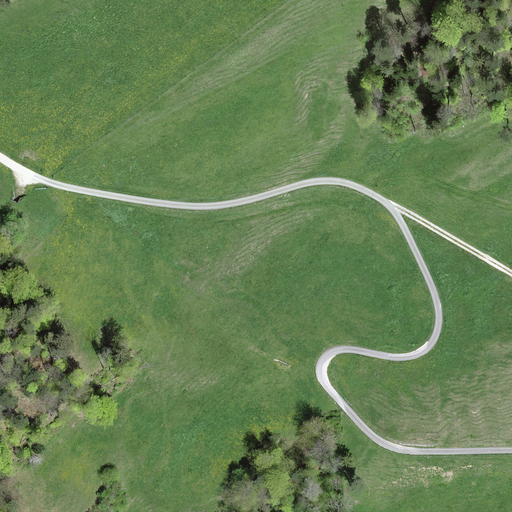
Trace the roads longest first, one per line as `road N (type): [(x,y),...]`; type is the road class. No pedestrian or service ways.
road 1 (unclassified): [(0,157),(58,184),(177,203),(210,205),(323,179),(386,201),(431,284),(438,329),(416,354),(332,351),(322,361),(323,381),(390,446),(511,450)]
road 2 (track): [(386,201),(511,275)]
